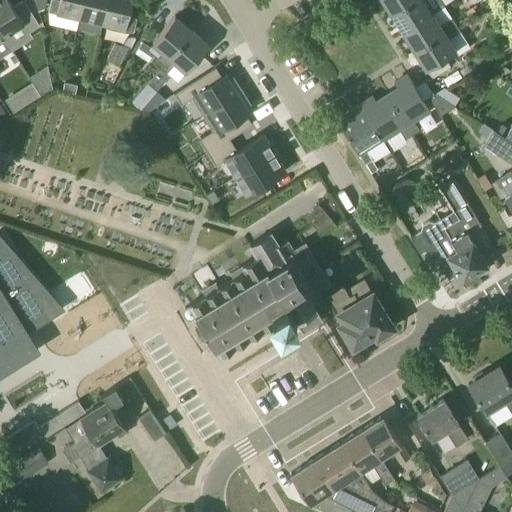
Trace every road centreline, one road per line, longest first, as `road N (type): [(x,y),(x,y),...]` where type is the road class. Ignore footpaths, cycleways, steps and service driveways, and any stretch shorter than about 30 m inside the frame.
road 1 (residential): [(438,329),(244,19)]
road 2 (tertiary): [(215,511),(211,485),(228,462),(438,329)]
